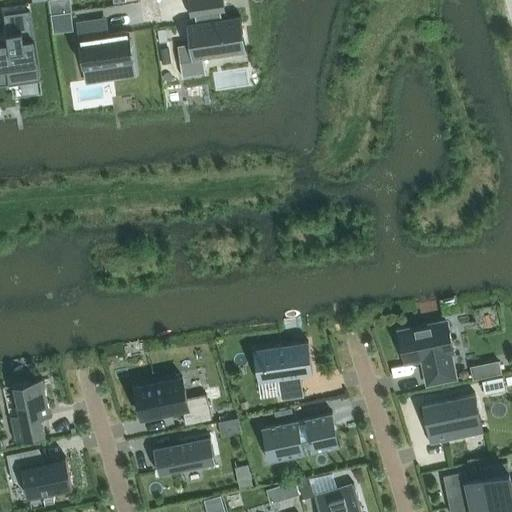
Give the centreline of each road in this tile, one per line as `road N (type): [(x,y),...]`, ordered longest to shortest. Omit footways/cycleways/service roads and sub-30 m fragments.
road 1 (residential): [(360,356),(408,511)]
road 2 (residential): [(91,394),(125,511)]
